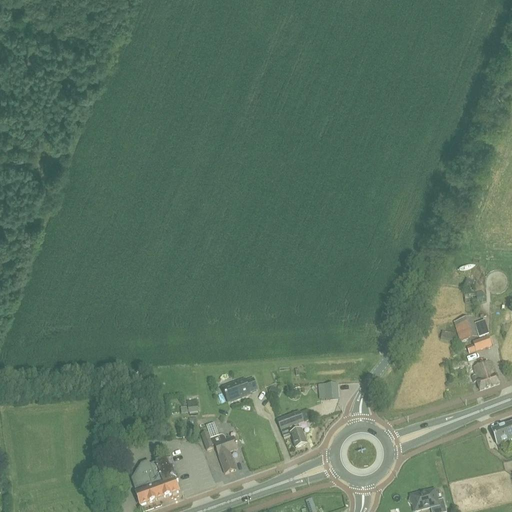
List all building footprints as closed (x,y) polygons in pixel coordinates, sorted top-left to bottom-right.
[(471,290),(474,283),(467,281),(464,287),(471,290)] [(465,304),(477,304),(477,302),(483,302),(482,292),(464,293),(465,304)] [(478,337),(472,318),(453,323),(460,343),(478,337)] [(474,325),(479,339),(489,336),(485,321),(474,325)] [(441,331),(440,340),(452,342),(454,333),(441,331)] [(472,343),(473,345),(466,348),(469,355),(476,352),(476,353),(492,347),(488,337),(472,343)] [(499,385),(491,362),(473,368),(475,376),(471,378),(473,384),(476,383),(479,392),(499,385)] [(245,379),(222,388),(228,404),(230,403),(231,404),(242,400),(242,399),(251,396),(250,394),(258,391),(253,379),(246,381),(245,379)] [(143,389),(143,383),(126,385),(127,392),(143,389)] [(327,400),(339,399),(337,385),(325,386),(327,400)] [(268,395),(276,398),(281,390),(272,386),(268,395)] [(187,402),(188,407),(181,408),(181,414),(188,413),(188,414),(198,413),(197,401),(187,402)] [(296,449),(307,445),(301,431),(300,431),(297,423),(302,421),(300,414),(277,422),(284,440),(291,437),(296,449)] [(197,419),(189,419),(189,427),(197,427),(197,419)] [(208,426),(213,438),(222,434),(217,423),(208,426)] [(511,432),(510,434),(507,425),(492,430),(497,446),(511,441),(511,442),(511,432)] [(209,433),(201,436),(206,451),(207,451),(214,449),(209,433)] [(234,438),(215,445),(225,474),(235,470),(229,453),(238,450),(234,438)] [(148,490),(136,494),(140,506),(178,493),(175,483),(178,482),(177,479),(176,479),(171,466),(169,467),(166,459),(150,465),(153,474),(149,476),(152,484),(147,486),(148,490)] [(511,487),(507,474),(492,479),(501,503),(511,498),(511,487)] [(411,496),(411,498),(410,500),(410,502),(411,504),(413,505),(414,511),(415,511),(430,508),(431,511),(446,511),(443,499),(437,501),(435,490),(411,496)] [(305,501),(309,511),(316,511),(312,499),(305,501)]
